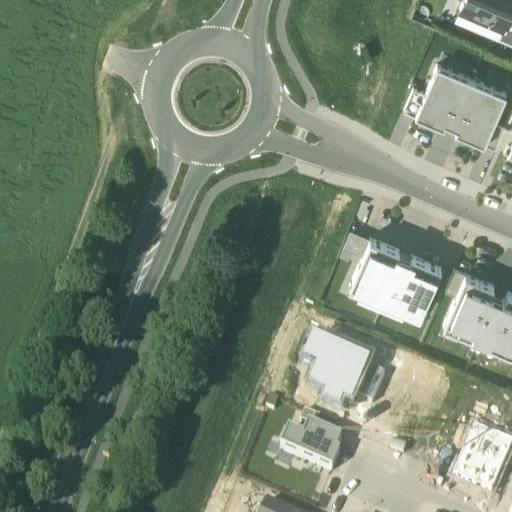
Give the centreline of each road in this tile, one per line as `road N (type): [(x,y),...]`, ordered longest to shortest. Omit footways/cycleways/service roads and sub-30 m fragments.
road 1 (track): [(134,511),(335,0)]
road 2 (track): [(0,440),(142,68),(158,74)]
road 3 (tertiary): [(51,511),(191,148)]
road 4 (residential): [(264,115),(511,226)]
road 5 (tertiary): [(231,42),(188,44),(158,74),(160,119),(191,148)]
